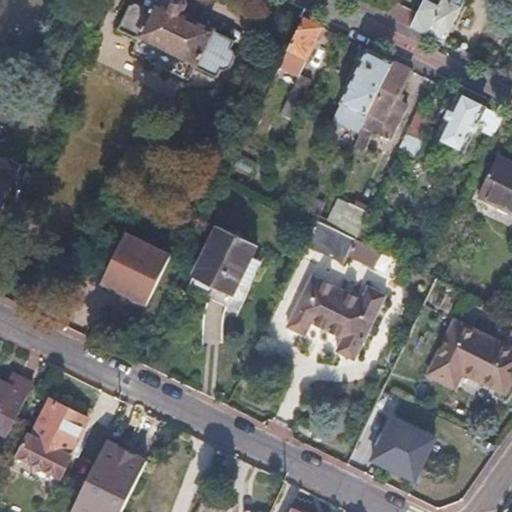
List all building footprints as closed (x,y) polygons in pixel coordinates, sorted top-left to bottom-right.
[(129,5),(115,33),(135,42),(138,38),(193,65),(190,70),(212,80),(216,72),(219,74),(228,70),(233,60),(230,53),(226,51),(230,43),(185,22),(190,11),(188,3),(181,0),(176,0),(173,2),(168,0),(156,0),(150,15),(129,5)] [(423,0),(410,27),(443,43),(454,22),(464,0),(463,0),(423,0)] [(311,25),(300,20),(274,74),(289,81),(300,59),(305,62),(321,30),(311,25)] [(379,58),(366,52),(332,121),(357,134),(362,124),(368,114),(392,64),(379,58)] [(400,68),(392,64),(368,114),(362,124),(389,137),(406,102),(397,97),(409,72),(400,68)] [(306,89),(289,81),(273,113),(290,121),(306,89)] [(480,106),(460,97),(441,135),(463,145),(473,125),(492,134),(501,116),(480,106)] [(511,167),(496,160),(478,197),(511,213),(511,167)] [(0,201),(10,181),(0,175),(0,201)] [(367,216),(347,207),(336,229),(354,238),(357,239),(367,216)] [(336,229),(316,219),(304,244),(342,263),(347,253),(354,238),(336,229)] [(254,245),(216,226),(191,277),(210,287),(230,296),(254,245)] [(143,310),(167,260),(122,238),(98,287),(143,310)] [(357,239),(354,238),(347,253),(374,267),(381,251),(357,239)] [(363,298),(312,274),(287,327),(305,336),(312,322),(327,330),(344,338),(338,351),(355,360),(387,294),(369,286),(363,298)] [(511,350),(454,322),(429,374),(454,386),(462,371),(505,392),(511,376),(511,350)] [(3,382),(0,380),(0,432),(6,435),(31,383),(20,378),(9,372),(3,382)] [(33,436),(27,433),(16,455),(62,475),(72,456),(67,454),(86,417),(69,409),(51,400),(33,436)] [(416,480),(435,436),(394,417),(373,460),(416,480)] [(127,450),(107,440),(71,511),(121,511),(147,460),(127,450)]
